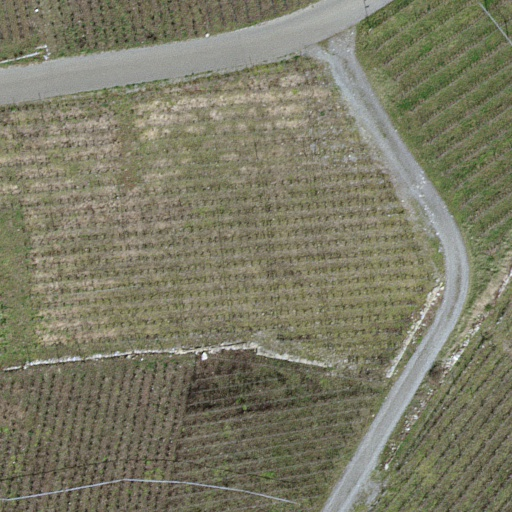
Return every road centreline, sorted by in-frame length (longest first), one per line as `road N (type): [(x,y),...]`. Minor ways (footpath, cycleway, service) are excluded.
road 1 (track): [(315,25),(446,232),(456,280),(442,322),(333,511)]
road 2 (unclassified): [(0,86),(281,37),(357,0)]
